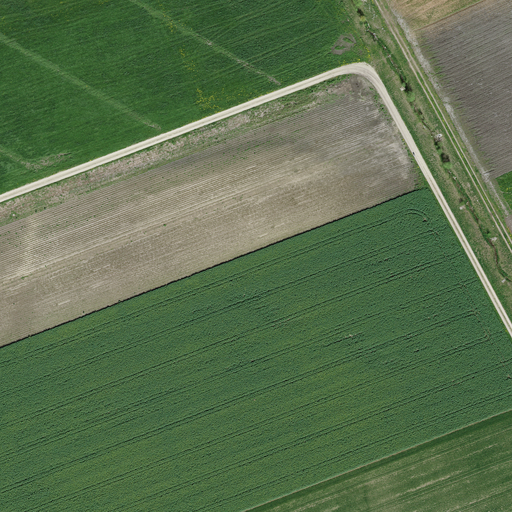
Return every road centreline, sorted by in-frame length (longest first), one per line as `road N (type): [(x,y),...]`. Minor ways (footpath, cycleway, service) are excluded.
road 1 (track): [(0,198),(341,70),(363,70),(511,330)]
road 2 (track): [(511,246),(378,0)]
